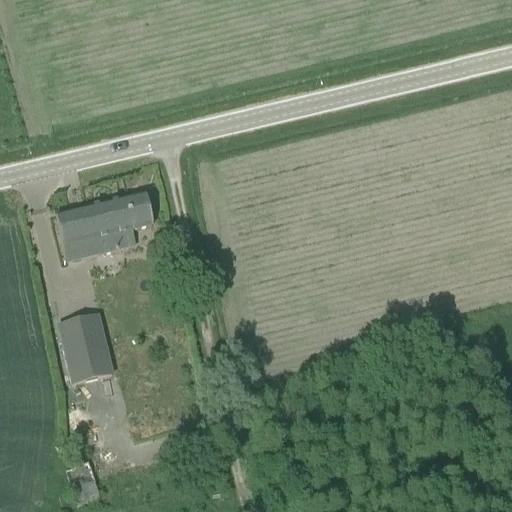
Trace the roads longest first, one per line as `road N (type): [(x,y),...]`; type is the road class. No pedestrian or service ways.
road 1 (unclassified): [(171,144),(248,511)]
road 2 (tertiary): [(171,144),(511,65)]
road 3 (tertiary): [(0,184),(171,144)]
